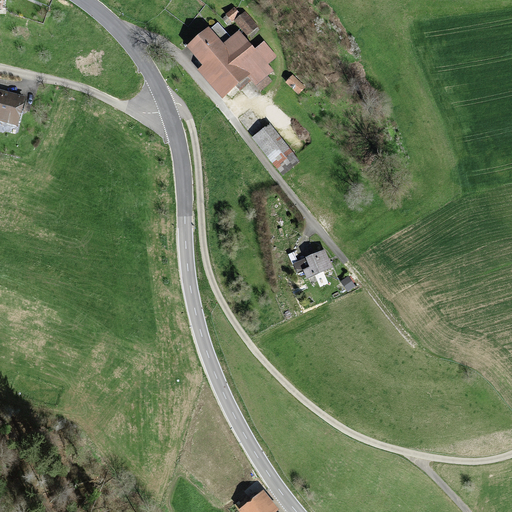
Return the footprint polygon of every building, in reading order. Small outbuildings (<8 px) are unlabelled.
[(234,10),(225,17),(230,22),(239,15),(234,10)] [(243,15),(234,23),(246,36),(255,27),(243,15)] [(207,30),(186,47),(231,102),(268,72),(265,69),(275,61),(261,44),(251,52),(236,34),(221,47),(207,30)] [(24,99),(0,91),(0,119),(16,125),(24,99)] [(266,126),(252,137),(277,166),(290,155),(266,126)] [(322,253),(304,260),(308,269),(301,272),(304,279),(329,268),(322,253)] [(346,278),(341,282),(346,291),(352,287),(346,278)] [(259,492),(236,510),(237,511),(273,511),(275,511),(259,492)]
